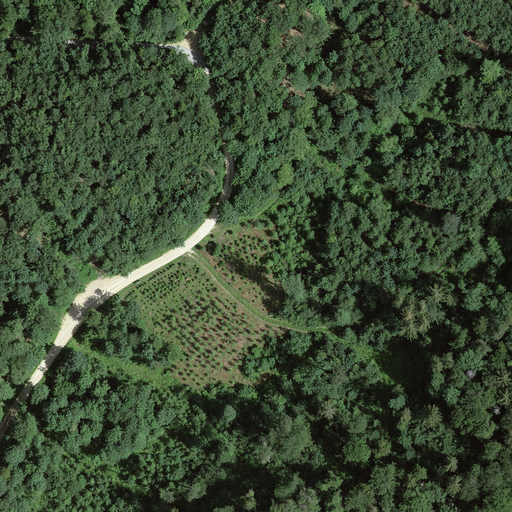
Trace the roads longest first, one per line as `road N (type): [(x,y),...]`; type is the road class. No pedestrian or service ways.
road 1 (unclassified): [(0,40),(168,46),(191,54),(203,67),(231,172),(215,215),(188,245),(96,298),(0,428)]
road 2 (track): [(188,245),(261,317),(311,332),(349,331),(511,227)]
road 3 (track): [(204,226),(237,222),(267,206),(284,181),(303,145),(345,0)]
